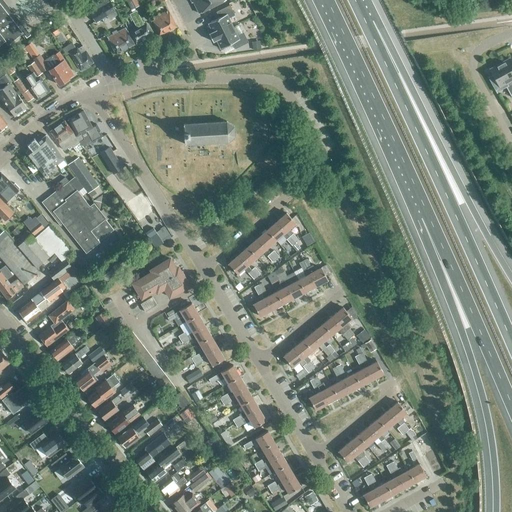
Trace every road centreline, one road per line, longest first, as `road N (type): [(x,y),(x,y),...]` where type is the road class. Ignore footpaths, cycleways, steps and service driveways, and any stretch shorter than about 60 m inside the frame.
road 1 (motorway): [(511,343),(365,22)]
road 2 (motorway): [(427,216),(482,398),(495,511)]
road 3 (motorway): [(511,279),(390,48),(365,22)]
road 4 (tertiary): [(149,511),(0,315)]
road 5 (unclassified): [(316,171),(320,148),(279,83),(135,80)]
road 6 (motorway): [(325,0),(427,216)]
road 7 (residential): [(203,268),(89,93)]
road 8 (motorway): [(427,216),(511,407)]
road 9 (residential): [(511,141),(473,68),(475,53),(511,32)]
